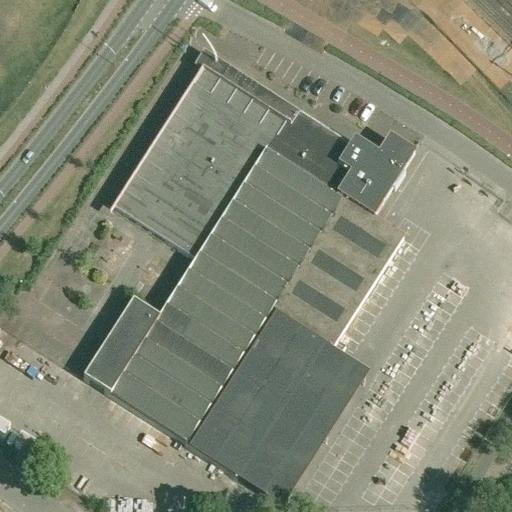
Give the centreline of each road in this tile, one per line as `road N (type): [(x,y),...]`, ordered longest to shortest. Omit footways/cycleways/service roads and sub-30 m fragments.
road 1 (unclassified): [(511,184),(330,65),(197,0)]
road 2 (primary): [(0,233),(177,0)]
road 3 (primary): [(145,0),(0,191)]
